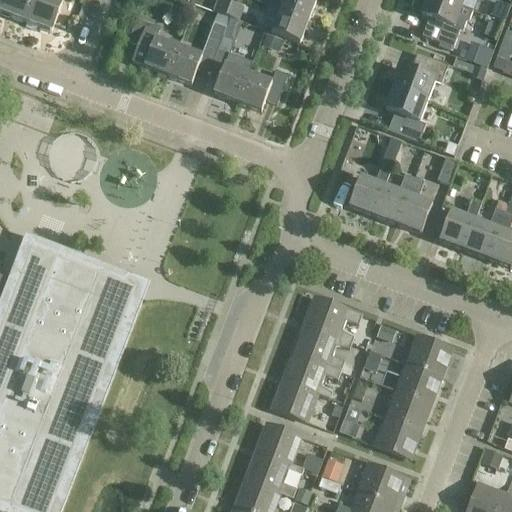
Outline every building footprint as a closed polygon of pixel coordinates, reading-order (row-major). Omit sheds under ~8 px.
[(0,15),(26,25),(35,0),(4,0),(0,11),(0,15)] [(53,0),(35,0),(26,25),(51,34),(63,3),(53,0)] [(277,0),(271,0),(268,8),(309,23),(317,0),(284,0),(283,2),(277,0)] [(422,39),(441,46),(453,50),(460,32),(452,30),(455,22),(469,27),(474,15),(460,10),(460,9),(435,0),(428,0),(421,18),(432,22),(425,39),(422,38),(422,39)] [(435,0),(460,9),(463,0),(435,0)] [(511,0),(495,0),(488,20),(504,26),(511,5),(511,4),(511,0)] [(226,20),(231,6),(218,2),(213,15),(226,20)] [(245,11),(231,6),(226,20),(240,25),(245,11)] [(309,23),(268,8),(264,20),(275,24),(271,36),(300,47),(309,23)] [(144,70),(167,78),(178,50),(179,50),(181,45),(171,41),(169,47),(156,42),(160,30),(148,26),(133,65),(144,69),(144,70)] [(178,50),(167,78),(191,88),(198,71),(208,75),(225,30),(214,26),(201,59),(179,50),(178,50)] [(226,31),(225,30),(208,75),(220,80),(214,96),(237,105),(247,77),(252,65),(242,61),(238,73),(226,68),(235,44),(223,40),(226,31)] [(511,35),(507,33),(502,46),(511,50),(511,35)] [(266,37),(262,49),(278,55),(283,43),(266,37)] [(471,45),(464,63),(487,71),(494,53),(471,45)] [(504,75),(511,53),(511,50),(502,46),(493,71),(504,75)] [(393,92),(427,105),(434,85),(441,87),(448,68),(417,56),(417,57),(420,58),(413,75),(401,71),(393,92)] [(471,76),(470,80),(482,84),(486,72),(474,68),(471,76)] [(247,77),(237,105),(261,114),(265,103),(277,108),(288,79),(276,74),(271,86),(247,77)] [(388,133),(388,134),(418,146),(425,128),(419,125),(427,105),(393,92),(385,113),(397,117),(391,134),(388,133)] [(448,145),(445,155),(453,158),(457,148),(448,145)] [(373,219),(394,164),(385,161),(382,169),(381,168),(375,186),(360,180),(349,209),(373,219)] [(458,166),(446,161),(437,184),(449,188),(458,166)] [(373,219),(397,228),(414,182),(405,178),(398,195),(384,190),(394,164),(373,219)] [(424,185),(414,182),(397,228),(421,237),(432,208),(417,203),(424,185)] [(450,215),(446,225),(439,244),(463,253),(474,224),(475,224),(481,207),(471,203),(465,221),(450,215)] [(463,253),(487,262),(505,216),(495,212),(489,229),(475,224),(474,224),(463,253)] [(511,218),(505,216),(487,262),(511,271),(511,269),(511,238),(507,236),(511,224),(511,218)] [(0,511),(60,511),(147,282),(24,237),(4,292),(0,290),(0,511)] [(163,301),(157,316),(172,321),(178,307),(163,301)] [(339,342),(339,343),(351,347),(353,341),(341,336),(346,324),(358,328),(361,319),(349,315),(349,314),(314,301),(308,316),(312,319),(308,330),(339,342)] [(381,328),(376,340),(391,346),(396,334),(381,328)] [(339,343),(339,342),(308,330),(303,343),(298,342),(293,357),(328,370),(329,369),(339,343)] [(417,340),(406,367),(442,381),(442,380),(438,379),(442,368),(447,368),(452,353),(417,340)] [(370,353),(363,370),(375,375),(382,358),(370,353)] [(291,375),(287,386),(318,398),(330,403),(332,397),(321,391),(325,379),(337,384),(341,374),(329,369),(328,370),(293,357),(287,372),(291,375)] [(346,367),(343,376),(353,380),(357,371),(346,367)] [(436,395),(442,381),(406,367),(396,395),(431,408),(432,408),(428,406),(432,395),(436,395)] [(318,398),(287,386),(283,398),(277,397),(271,412),(308,426),(318,398)] [(366,392),(357,389),(352,402),(362,405),(366,392)] [(426,423),(431,408),(396,395),(385,422),(421,436),(421,435),(417,433),(422,422),(426,423)] [(331,418),(340,421),(344,410),(335,407),(331,418)] [(416,450),(421,436),(385,422),(375,450),(411,463),(411,462),(407,461),(411,450),(416,450)] [(261,457),(291,468),(301,440),(266,427),(265,429),(260,443),(265,446),(261,457)] [(486,453),(481,467),(497,473),(502,459),(486,453)] [(303,473),(291,468),(261,457),(256,470),(250,469),(245,483),(280,497),(280,498),(292,502),(296,492),(283,487),(288,476),(301,479),(303,473)] [(357,497),(396,511),(399,511),(410,484),(368,468),(357,497)] [(333,486),(322,482),(318,490),(337,498),(340,489),(333,486)] [(274,511),(280,498),(280,497),(245,483),(239,498),(244,501),(239,511),(274,511)] [(500,511),(505,498),(478,487),(468,511),(500,511)] [(323,511),(328,500),(318,496),(312,509),(320,511),(323,511)] [(396,511),(357,497),(351,511),(396,511)] [(511,511),(511,500),(505,498),(500,511),(511,511)]
